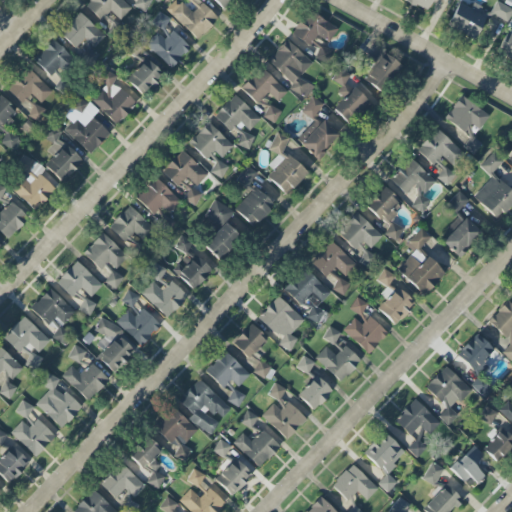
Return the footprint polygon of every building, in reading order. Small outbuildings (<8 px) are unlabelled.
[(89,0),(85,5),(100,21),(109,13),(118,22),(131,9),(121,0),(89,0)] [(152,0),(151,0),(136,0),(133,6),(145,12),(152,0)] [(196,41),(218,20),(203,3),(192,14),(178,0),(175,0),(166,9),(196,41)] [(212,0),(224,10),(233,0),(212,0)] [(403,0),(424,11),(430,0),(403,0)] [(511,12),(511,9),(496,1),(489,13),(507,22),(511,12)] [(447,28),(475,40),(485,15),(457,3),(447,28)] [(328,43),(337,28),(307,10),(292,35),(310,46),(316,35),(328,43)] [(84,41),(93,49),(105,36),(78,12),(58,34),(76,50),(84,41)] [(170,19),(159,12),(152,23),(163,30),(170,19)] [(190,48),(173,31),(165,39),(157,32),(145,45),(170,69),(190,48)] [(497,54),(511,58),(511,36),(504,34),(497,54)] [(33,60),(52,78),(72,58),(52,39),(33,60)] [(312,62),(285,41),(267,63),(293,83),(289,88),(303,99),(312,87),(299,77),(312,62)] [(80,58),(90,65),(98,55),(83,43),(80,46),(86,50),(80,58)] [(314,59),(327,63),(332,50),(319,46),(314,59)] [(401,66),(382,52),(362,78),(380,92),(401,66)] [(163,75),(146,58),(126,80),(143,96),(163,75)] [(51,93),(28,68),(5,89),(20,105),(31,95),(39,104),(51,93)] [(90,101),(116,125),(136,104),(113,82),(116,78),(106,68),(96,79),(104,86),(90,101)] [(256,104),(268,93),(277,102),(286,93),(262,68),(241,89),(256,104)] [(369,102),(352,86),(350,88),(344,83),(349,77),(341,69),(331,78),(344,90),(340,95),(343,98),(332,109),(348,124),(369,102)] [(229,132),(239,122),(249,131),(260,120),(234,95),(214,116),(229,132)] [(0,128),(16,111),(0,96),(0,128)] [(479,130),(489,116),(460,96),(444,119),(464,133),(470,124),(479,130)] [(82,115),(89,104),(77,97),(71,108),(82,115)] [(312,120),(322,104),(311,97),(301,113),(312,120)] [(37,123),(46,113),(36,105),(27,115),(37,123)] [(274,123),(281,112),(269,105),(263,117),(274,123)] [(63,130),(90,155),(110,133),(91,115),(83,124),(75,117),(63,130)] [(338,136),(323,120),(319,124),(315,121),(296,139),(315,159),(338,136)] [(206,161),(209,157),(216,164),(210,170),(219,179),(228,169),(219,160),(233,146),(208,123),(188,144),(206,161)] [(82,161),(57,138),(61,134),(52,126),(42,138),(57,151),(44,165),(62,182),(82,161)] [(431,166),(442,156),(452,166),(463,155),(438,129),(416,150),(431,166)] [(250,149),(253,136),(242,133),(238,146),(250,149)] [(289,142),(280,133),(267,147),(277,156),(268,166),(273,170),(266,177),(286,195),(307,173),(282,150),(289,142)] [(2,145),(17,149),(21,138),(5,134),(2,145)] [(176,187),(187,177),(196,187),(207,176),(182,150),(161,172),(176,187)] [(490,176),(502,161),(492,153),(480,167),(490,176)] [(12,190),(35,211),(56,188),(41,174),(44,171),(25,154),(16,164),(27,175),(12,190)] [(389,180),(405,195),(415,184),(424,194),(435,182),(410,158),(389,180)] [(256,173),(247,166),(235,182),(245,189),(256,173)] [(455,176),(444,168),(436,178),(447,187),(455,176)] [(497,220),(511,203),(511,192),(493,176),(473,198),(497,220)] [(134,199),(168,231),(175,223),(167,215),(180,202),(155,178),(134,199)] [(234,210),(253,227),(278,201),(259,183),(234,210)] [(383,187),(366,206),(386,224),(403,206),(383,187)] [(183,200),(195,206),(201,194),(190,188),(183,200)] [(423,213),(431,198),(418,191),(410,206),(423,213)] [(468,201),(459,192),(445,205),(454,214),(468,201)] [(222,228),(232,211),(214,200),(204,217),(222,228)] [(26,220),(9,203),(0,211),(0,233),(6,239),(26,220)] [(108,228),(126,244),(146,221),(129,206),(108,228)] [(337,234),(354,250),(363,242),(370,249),(382,237),(356,213),(337,234)] [(481,233),(464,218),(442,242),(458,257),(481,233)] [(240,239),(226,223),(203,245),(217,260),(240,239)] [(396,242),(403,230),(390,223),(384,235),(396,242)] [(408,243),(417,251),(431,237),(421,228),(408,243)] [(101,272),(109,264),(115,270),(127,257),(102,233),(83,254),(101,272)] [(174,248),(186,255),(192,243),(180,236),(174,248)] [(356,265),(330,241),(310,263),(325,278),(335,268),(345,277),(356,265)] [(359,262),(367,268),(374,257),(366,251),(359,262)] [(445,274),(426,257),(420,264),(410,255),(396,271),(424,296),(445,274)] [(212,272),(196,256),(176,274),(192,291),(212,272)] [(81,289),(90,298),(102,286),(76,261),(55,283),(72,299),(81,289)] [(148,275),(159,281),(165,269),(155,264),(148,275)] [(299,306),(307,298),(316,307),(330,293),(305,269),(284,291),(299,306)] [(376,281),(387,287),(394,276),(383,269),(376,281)] [(115,289),(123,278),(113,271),(105,282),(115,289)] [(349,284),(337,278),(332,290),(343,296),(349,284)] [(187,296),(171,281),(162,291),(151,282),(140,293),(167,318),(187,296)] [(30,308),(55,333),(51,336),(58,344),(68,334),(61,326),(74,313),(50,288),(30,308)] [(394,325),(414,304),(398,288),(377,310),(394,325)] [(121,302),(132,309),(139,297),(128,290),(121,302)] [(282,339),(278,344),(288,352),(297,340),(291,335),(304,319),(275,297),(258,320),(282,339)] [(349,310),(361,315),(367,304),(355,298),(349,310)] [(90,316),(95,304),(83,299),(78,311),(90,316)] [(511,330),(511,305),(508,302),(489,323),(505,338),(511,330)] [(324,313),(312,306),(305,318),(318,324),(324,313)] [(134,317),(127,310),(115,323),(140,346),(160,325),(142,308),(134,317)] [(49,341),(24,316),(3,337),(27,360),(25,363),(32,370),(42,360),(36,355),(49,341)] [(354,318),(342,330),(368,354),(387,334),(369,317),(361,325),(354,318)] [(93,332),(109,340),(98,362),(117,371),(130,346),(116,340),(122,329),(100,318),(93,332)] [(266,340),(250,324),(231,343),(247,359),(266,340)] [(323,339),(334,345),(340,333),(329,328),(323,339)] [(456,354),(478,376),(488,367),(482,361),(493,351),(477,334),(456,354)] [(511,360),(511,344),(511,343),(501,353),(511,362),(511,360)] [(68,358),(80,363),(85,351),(73,346),(68,358)] [(314,359),(341,383),(360,361),(344,346),(335,356),(325,347),(314,359)] [(0,372),(2,371),(12,380),(22,369),(0,347),(0,372)] [(204,372),(222,388),(229,380),(237,387),(249,375),(224,351),(204,372)] [(296,367),(306,375),(314,363),(303,356),(296,367)] [(270,368),(258,361),(252,372),(264,379),(270,368)] [(88,402),(108,380),(90,363),(80,374),(71,366),(61,377),(88,402)] [(470,390),(445,367),(424,388),(446,408),(438,417),(448,426),(458,416),(451,410),(470,390)] [(61,429),(80,408),(56,386),(59,382),(50,373),(41,383),(48,390),(35,405),(61,429)] [(313,411),(332,391),(315,376),(297,396),(313,411)] [(230,409),(199,379),(178,400),(192,415),(189,418),(207,436),(220,423),(218,421),(230,409)] [(16,388),(5,382),(0,389),(0,394),(9,400),(16,388)] [(267,395),(278,401),(285,390),(275,383),(267,395)] [(237,408),(245,396),(233,389),(226,401),(237,408)] [(511,401),(510,399),(498,410),(511,424),(511,401)] [(429,435),(440,423),(414,400),(393,421),(409,436),(419,425),(429,435)] [(15,412),(26,419),(33,408),(22,401),(15,412)] [(286,440),(306,419),(288,403),(280,411),(272,404),(260,416),(286,440)] [(192,451),(184,446),(197,427),(168,407),(152,430),(178,448),(174,455),(184,462),(192,451)] [(496,413),(486,408),(481,421),(490,425),(496,413)] [(239,422),(250,429),(257,417),(246,411),(239,422)] [(21,421),(10,433),(35,457),(54,437),(37,420),(29,428),(21,421)] [(497,462),(511,443),(511,426),(507,423),(484,452),(497,462)] [(251,442),(242,433),(232,444),(259,468),(279,447),(261,430),(251,442)] [(387,493),(396,483),(386,473),(405,453),(384,433),(363,454),(385,475),(377,483),(387,493)] [(164,477),(156,472),(160,464),(154,461),(161,449),(138,438),(127,460),(151,472),(146,483),(158,489),(164,477)] [(417,438),(406,449),(416,459),(427,447),(417,438)] [(212,452),(223,458),(230,446),(219,440),(212,452)] [(464,483),(470,477),(477,484),(485,477),(473,465),(483,456),(473,446),(449,469),(464,483)] [(29,464),(20,454),(14,460),(6,451),(0,457),(0,476),(8,484),(29,464)] [(231,497),(252,475),(235,459),(214,481),(231,497)] [(145,486),(119,463),(99,485),(115,500),(125,490),(134,498),(145,486)] [(443,469),(431,463),(422,479),(433,486),(443,469)] [(331,486),(347,501),(356,491),(366,501),(377,489),(351,464),(331,486)] [(198,487),(204,475),(193,469),(187,481),(198,487)] [(424,511),(451,511),(462,501),(446,485),(421,509),(424,511)] [(198,498),(190,489),(179,499),(190,511),(217,511),(225,505),(209,488),(198,498)] [(115,511),(92,490),(72,511),(115,511)] [(172,511),(178,504),(167,497),(157,511),(158,511),(172,511)] [(336,511),(320,497),(306,511),(336,511)] [(389,511),(404,511),(409,505),(399,497),(388,511),(389,511)] [(134,511),(137,504),(125,499),(120,511),(134,511)] [(341,511),(361,511),(350,501),(341,511)]
